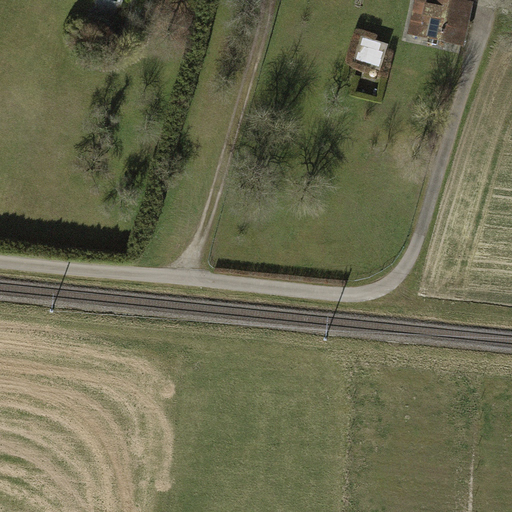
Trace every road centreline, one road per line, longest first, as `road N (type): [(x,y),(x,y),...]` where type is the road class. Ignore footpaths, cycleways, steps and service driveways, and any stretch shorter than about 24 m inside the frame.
road 1 (residential): [(0,265),(357,300),(393,288),(417,255),(492,23)]
road 2 (track): [(191,284),(275,0)]
